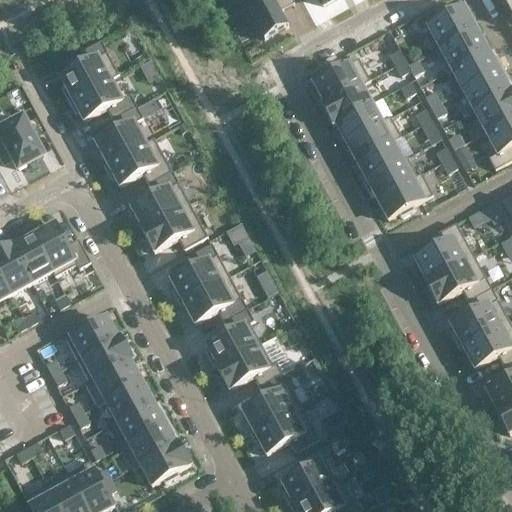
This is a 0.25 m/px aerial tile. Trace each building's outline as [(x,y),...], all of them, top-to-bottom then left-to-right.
[(241,0),(264,42),(288,29),(280,14),(294,7),(290,0),(241,0)] [(318,0),(323,8),(338,0),(318,0)] [(511,0),(503,0),(511,16),(511,0)] [(464,10),(428,30),(440,52),(476,32),(464,10)] [(476,32),(440,52),(451,73),(488,53),(476,32)] [(110,82),(99,61),(107,57),(101,45),(78,58),(84,68),(60,81),(65,91),(62,93),(69,106),(73,104),(72,103),(110,82)] [(488,53),(451,73),(463,94),(503,72),(495,59),(492,61),(488,53)] [(399,54),(390,59),(396,69),(405,64),(399,54)] [(358,63),(313,87),(325,108),(361,88),(369,84),(358,63)] [(405,64),(396,69),(401,80),(411,75),(408,69),(405,64)] [(418,64),(408,69),(411,75),(414,80),(424,74),(418,64)] [(503,72),(463,94),(474,115),(511,95),(506,87),(510,86),(503,72)] [(130,98),(122,103),(110,82),(72,103),(73,104),(84,125),(108,112),(113,123),(137,110),(130,98)] [(410,86),(401,91),(406,102),(416,97),(410,86)] [(325,108),(322,109),(333,128),(335,127),(372,107),(361,88),(325,108)] [(511,94),(511,95),(474,115),(486,136),(511,121),(511,94)] [(435,96),(425,101),(431,112),(441,106),(435,96)] [(441,106),(431,112),(437,122),(447,117),(441,106)] [(372,107),(335,127),(345,146),(382,126),(372,107)] [(146,147),(135,127),(143,122),(137,110),(113,123),(119,133),(96,146),(107,167),(108,168),(146,147)] [(425,113),(415,119),(421,129),(431,124),(425,113)] [(0,138),(2,141),(0,142),(0,163),(2,167),(12,161),(19,172),(43,159),(23,121),(0,133),(0,138)] [(382,126),(345,146),(356,165),(392,145),(401,140),(390,121),(382,126)] [(511,121),(486,136),(498,158),(511,150),(511,121)] [(431,124),(421,129),(427,140),(437,134),(431,124)] [(458,138),(448,143),(454,154),(464,148),(458,138)] [(392,145),(356,165),(366,184),(403,164),(392,145)] [(166,164),(157,168),(146,147),(108,168),(107,167),(104,169),(111,182),(114,180),(120,190),(143,178),(149,188),(172,176),(166,164)] [(464,150),(455,155),(460,164),(470,159),(464,150)] [(446,151),(436,156),(442,167),(452,162),(446,151)] [(403,164),(366,184),(376,203),(417,181),(407,162),(403,164)] [(452,162),(442,167),(448,178),(457,172),(452,162)] [(170,192),(179,187),(172,176),(149,188),(155,199),(131,212),(143,233),(143,234),(182,213),(170,192)] [(417,181),(376,203),(388,224),(433,199),(422,178),(417,181)] [(494,206),(468,221),(474,232),(491,223),(494,229),(503,224),(494,206)] [(185,253),(208,241),(201,229),(193,233),(182,213),(143,234),(143,233),(142,233),(154,256),(179,243),(185,253)] [(76,264),(56,227),(34,239),(54,276),(76,264)] [(438,250),(415,263),(427,285),(465,264),(474,260),(462,239),(456,227),(433,240),(438,250)] [(12,251),(32,288),(54,276),(34,239),(13,250),(12,251)] [(0,278),(11,299),(32,288),(12,251),(13,250),(12,248),(0,254),(0,278)] [(218,260),(212,248),(189,260),(194,271),(171,284),(176,294),(173,296),(180,309),(184,307),(183,306),(221,285),(210,264),(218,260)] [(427,285),(426,286),(438,308),(463,295),(468,305),(491,293),(485,281),(474,260),(465,264),(427,285)] [(0,305),(11,299),(0,278),(0,305)] [(247,313),(241,301),(232,306),(221,285),(183,306),(184,307),(195,328),(219,315),(224,326),(247,313)] [(71,308),(81,302),(77,293),(66,299),(71,308)] [(474,316),(451,329),(455,337),(452,339),(459,353),(463,351),(501,330),(509,325),(498,304),(491,293),(468,305),(474,316)] [(56,305),(60,313),(71,308),(66,299),(56,305)] [(257,350),(246,330),(254,325),(247,313),(224,326),(230,336),(207,349),(218,370),(219,371),(257,350)] [(29,331),(39,325),(34,316),(24,322),(29,331)] [(74,332),(63,338),(78,365),(82,363),(119,343),(118,342),(107,321),(95,327),(93,323),(80,331),(82,334),(77,337),(74,332)] [(13,328),(18,336),(29,331),(24,322),(13,328)] [(501,330),(463,351),(475,373),(498,360),(504,370),(511,366),(511,330),(509,325),(501,330)] [(119,343),(82,363),(94,384),(130,364),(131,365),(133,363),(120,340),(118,342),(119,343)] [(283,378),(277,366),(268,371),(257,350),(219,371),(218,370),(217,371),(230,394),(254,380),(260,391),(283,378)] [(55,364),(46,369),(52,379),(61,374),(55,364)] [(130,364),(94,384),(105,405),(142,385),(131,365),(130,364)] [(510,381),(486,394),(498,416),(511,408),(511,366),(504,370),(510,381)] [(52,379),(58,390),(66,385),(61,374),(52,379)] [(281,395),(290,390),(283,378),(260,391),(266,402),(242,414),(254,435),(254,437),(293,416),(281,395)] [(153,406),(142,385),(105,405),(117,426),(153,406)] [(75,421),(84,416),(78,406),(69,411),(75,421)] [(168,425),(161,412),(158,414),(153,406),(117,426),(128,447),(168,425)] [(511,408),(498,416),(497,417),(509,439),(511,437),(511,408)] [(81,432),(89,427),(84,416),(75,421),(81,432)] [(296,456),(319,444),(312,432),(304,436),(293,416),(254,437),(254,435),(250,437),(257,450),(261,449),(266,459),(290,446),(296,456)] [(344,418),(323,429),(330,442),(351,431),(344,418)] [(172,440),(175,438),(168,425),(128,447),(140,468),(176,448),(176,447),(172,440)] [(69,428),(59,434),(64,444),(74,438),(69,428)] [(339,440),(329,446),(332,452),(343,447),(339,440)] [(177,476),(191,469),(178,446),(176,447),(176,448),(140,468),(152,490),(163,484),(165,487),(179,480),(177,476)] [(32,461),(42,455),(37,447),(27,452),(32,461)] [(96,464),(105,460),(99,449),(90,454),(96,464)] [(321,467),(329,463),(323,451),(300,463),(305,474),(282,487),(293,508),(294,509),(332,488),(321,467)] [(16,458),(21,467),(32,461),(27,452),(16,458)] [(111,483),(105,473),(97,478),(102,488),(111,483)] [(72,486),(86,511),(111,511),(115,510),(108,499),(102,488),(97,478),(95,474),(72,486)] [(108,499),(117,494),(111,483),(102,488),(108,499)] [(51,497),(59,511),(86,511),(72,486),(51,497)] [(356,511),(352,504),(343,509),(332,488),(294,509),(293,508),(290,510),(290,511),(356,511)] [(29,509),(30,511),(59,511),(51,497),(29,509)]
